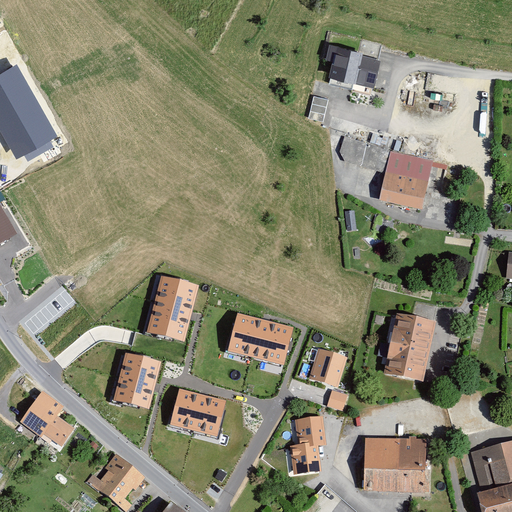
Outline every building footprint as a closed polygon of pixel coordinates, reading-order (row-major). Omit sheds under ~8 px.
[(360,51),(330,44),(326,60),(334,62),(331,77),(374,88),(380,62),(359,56),(360,51)] [(0,128),(17,159),(56,138),(16,66),(0,74),(0,128)] [(316,94),(310,115),(323,119),(329,98),(316,94)] [(429,166),(389,156),(378,203),(418,213),(429,166)] [(0,168),(0,186),(15,179),(8,165),(0,168)] [(0,242),(15,235),(0,206),(0,242)] [(200,285),(161,275),(147,332),(185,342),(200,285)] [(294,328),(237,314),(227,352),(284,366),(294,328)] [(432,321),(399,315),(388,370),(421,376),(432,321)] [(346,358),(320,351),(311,378),(337,386),(346,358)] [(162,362),(125,352),(112,401),(149,410),(162,362)] [(226,401),(180,389),(171,425),(217,437),(226,401)] [(348,395),(332,391),(327,407),(343,411),(348,395)] [(63,407),(42,392),(20,422),(41,437),(44,433),(61,445),(73,429),(56,416),(63,407)] [(322,418),(297,421),(301,446),(292,448),(296,473),(320,469),(317,445),(326,444),(322,418)] [(425,489),(426,440),(366,439),(365,488),(425,489)] [(483,492),(511,483),(511,442),(473,453),(483,492)] [(144,478),(116,455),(106,468),(109,471),(101,482),(94,476),(90,481),(125,509),(129,505),(122,500),(132,487),(135,490),(144,478)] [(511,511),(511,483),(483,492),(478,493),(482,511),(511,511)] [(184,511),(173,503),(166,511),(184,511)]
